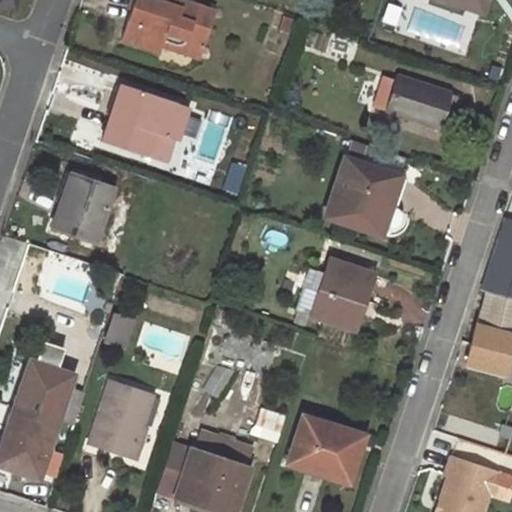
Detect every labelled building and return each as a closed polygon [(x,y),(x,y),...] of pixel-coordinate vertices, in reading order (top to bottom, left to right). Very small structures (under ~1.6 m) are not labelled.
[(0,0),(0,5),(14,10),(17,0),(0,0)] [(159,52),(160,46),(163,37),(188,45),(191,43),(203,46),(214,12),(176,0),(164,0),(163,3),(153,0),(134,0),(121,39),(159,52)] [(443,0),(482,12),(485,0),(443,0)] [(283,15),(279,30),(290,34),(295,19),(283,15)] [(199,59),(203,46),(191,43),(188,45),(163,37),(160,46),(199,59)] [(388,107),(387,112),(438,128),(441,121),(451,124),(459,98),(397,78),(396,83),(392,95),(388,107)] [(389,80),(385,93),(392,95),(396,83),(389,80)] [(154,159),(166,163),(173,142),(162,138),(163,135),(174,139),(178,140),(188,107),(121,86),(102,143),(148,158),(149,154),(155,156),(154,159)] [(381,106),(388,107),(392,95),(385,93),(381,106)] [(449,132),(451,124),(441,121),(438,128),(449,132)] [(363,144),(349,139),(342,159),(357,163),(363,144)] [(363,144),(357,163),(398,177),(405,158),(363,144)] [(398,210),(396,207),(390,204),(398,177),(357,163),(342,159),(323,216),(380,235),(382,226),(390,228),(395,225),(397,223),(400,216),(398,210)] [(70,173),(52,229),(93,243),(113,186),(70,173)] [(405,179),(398,177),(390,204),(396,207),(405,179)] [(511,226),(505,224),(499,248),(511,252),(511,226)] [(511,252),(499,248),(488,287),(511,295),(511,252)] [(309,269),(296,311),(354,329),(373,272),(328,259),(323,273),(309,269)] [(511,295),(488,287),(477,325),(511,334),(511,295)] [(117,315),(112,330),(123,334),(128,319),(117,315)] [(511,334),(477,325),(466,362),(505,371),(511,343),(511,334)] [(19,387),(13,404),(56,418),(71,374),(35,363),(26,389),(19,387)] [(135,457),(139,443),(134,442),(139,429),(150,394),(109,381),(89,443),(135,457)] [(10,428),(0,458),(0,466),(37,478),(56,418),(13,404),(6,427),(10,428)] [(254,425),(278,433),(284,416),(260,408),(254,425)] [(303,416),(287,461),(347,480),(362,435),(303,416)] [(144,430),(139,429),(134,442),(139,443),(144,430)] [(252,429),(249,440),(256,442),(259,432),(252,429)] [(175,494),(174,496),(204,506),(210,499),(235,508),(248,467),(245,466),(250,449),(199,432),(194,449),(189,448),(189,449),(171,443),(156,488),(175,494)] [(511,474),(449,457),(432,511),(485,511),(489,497),(507,502),(511,484),(511,474)] [(174,496),(172,502),(202,511),(233,511),(235,508),(210,499),(204,506),(174,496)]
